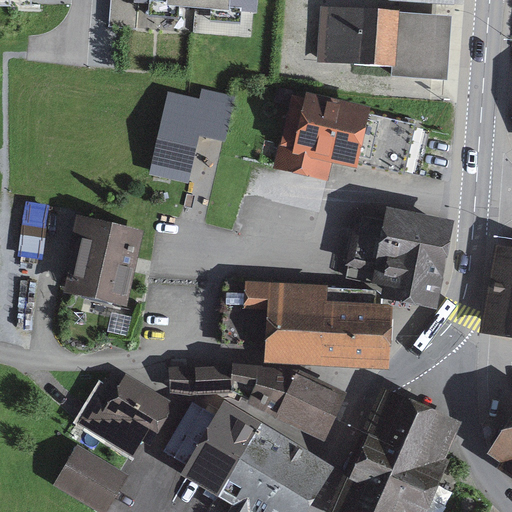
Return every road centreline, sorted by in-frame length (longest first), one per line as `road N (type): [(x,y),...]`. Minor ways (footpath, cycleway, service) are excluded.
road 1 (unclassified): [(373,392),(348,380),(209,358),(53,362),(0,351)]
road 2 (secondary): [(476,182),(489,0)]
road 3 (residential): [(456,352),(473,444),(511,500)]
road 4 (secondary): [(442,332),(470,281),(476,182)]
road 5 (secondary): [(312,511),(373,392)]
